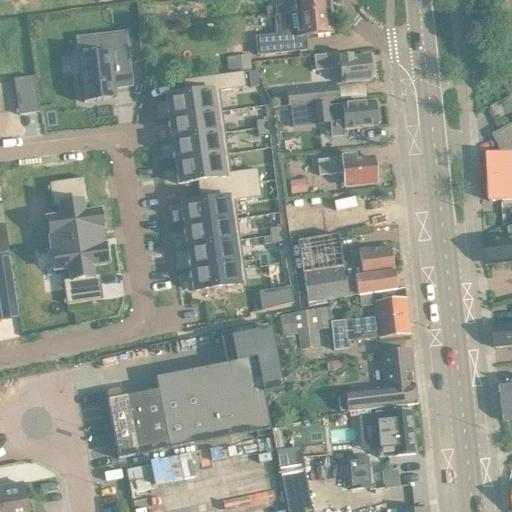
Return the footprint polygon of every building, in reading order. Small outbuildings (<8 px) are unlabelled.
[(327,3),(330,2),(329,0),(293,0),(293,3),(274,5),(274,6),(266,7),(267,16),(273,16),(328,9),(327,3)] [(330,25),(333,25),(331,9),(328,9),(273,16),(275,34),(254,36),(256,55),(306,50),(305,36),(331,33),(330,25)] [(81,73),(77,73),(79,87),(83,87),(85,101),(117,97),(114,75),(132,73),(126,30),(98,34),(101,54),(79,57),(81,73)] [(371,80),(370,77),(373,77),(372,66),(369,66),(368,55),(352,57),(351,55),(338,56),(337,53),(313,56),(314,71),(339,68),(341,84),(371,80)] [(228,66),(250,65),(250,54),(227,56),(228,66)] [(245,88),(243,72),(189,80),(191,93),(166,97),(169,119),(221,112),(218,92),(245,88)] [(33,77),(13,80),(18,115),(38,112),(33,77)] [(326,102),(336,101),(335,86),(286,91),(288,106),(290,106),(313,103),(326,102)] [(330,123),(329,118),(342,116),(344,131),(360,129),(360,127),(376,126),(375,123),(378,123),(376,109),(374,109),(373,102),(328,107),(327,103),(313,104),(313,103),(290,106),(293,127),(314,124),(314,125),(330,123)] [(172,140),(224,133),(221,112),(169,119),(172,140)] [(511,123),(492,135),(498,147),(499,153),(486,153),(489,201),(511,199),(511,123)] [(224,133),(172,140),(175,162),(227,154),(224,133)] [(178,184),(203,181),(204,191),(259,183),(257,169),(230,173),(227,154),(175,162),(178,184)] [(318,176),(342,173),(343,186),(375,183),(375,179),(377,177),(376,165),(373,166),(373,161),(375,161),(375,157),(354,160),(354,156),(340,157),(340,158),(316,160),(318,176)] [(23,164),(0,167),(0,173),(4,199),(27,195),(23,164)] [(60,216),(46,218),(50,245),(100,237),(99,229),(101,229),(99,211),(82,213),(81,203),(87,202),(84,178),(48,183),(52,207),(58,206),(60,216)] [(260,197),(259,183),(204,191),(205,200),(181,204),(184,226),(236,219),(234,201),(260,197)] [(3,203),(0,203),(0,250),(9,249),(3,203)] [(358,295),(396,290),(389,247),(380,249),(373,250),(372,248),(353,251),(354,255),(350,255),(351,262),(341,263),(338,249),(336,235),(334,235),(331,217),(330,211),(292,217),(295,231),(297,241),(296,242),(299,255),(302,273),(304,285),(307,303),(324,300),(358,295)] [(239,241),(236,219),(184,226),(187,248),(239,241)] [(511,225),(507,228),(508,235),(500,236),(500,238),(484,240),(485,251),(483,254),(484,258),(487,261),(487,264),(511,260),(511,225)] [(100,237),(50,245),(53,271),(67,269),(69,280),(62,281),(66,304),(102,299),(98,275),(91,276),(90,266),(106,263),(104,245),(102,246),(100,237)] [(190,269),(242,262),(239,241),(187,248),(190,269)] [(0,256),(0,307),(1,318),(18,316),(14,285),(29,283),(27,271),(12,272),(10,255),(0,256)] [(246,285),(242,262),(190,269),(194,292),(246,285)] [(290,287),(258,292),(261,311),(292,303),(290,287)] [(404,288),(396,290),(358,295),(359,307),(374,306),(374,315),(329,320),(330,328),(333,350),(348,348),(348,347),(347,341),(377,337),(377,338),(409,335),(405,296),(404,288)] [(317,330),(330,328),(329,320),(327,307),(314,309),(314,310),(294,312),(294,313),(281,315),(283,334),(296,333),(298,348),(318,346),(317,330)] [(511,322),(492,325),(493,334),(491,336),(491,342),(494,343),(495,348),(511,346),(511,322)] [(263,393),(283,389),(275,354),(271,329),(230,337),(234,359),(224,361),(223,361),(223,364),(154,378),(156,390),(106,400),(117,459),(269,429),(263,393)] [(345,392),(345,394),(414,386),(414,384),(410,350),(380,353),(384,388),(345,392)] [(511,380),(499,382),(501,399),(511,397),(511,380)] [(414,386),(345,394),(346,396),(338,397),(339,411),(347,410),(347,412),(359,411),(369,410),(376,409),(382,408),(387,407),(399,406),(416,404),(414,386)] [(511,420),(511,397),(501,399),(502,407),(500,409),(501,416),(503,417),(503,421),(511,420)] [(393,455),(393,456),(414,454),(410,410),(389,412),(390,418),(376,419),(379,457),(393,455)] [(342,415),(329,416),(332,448),(345,447),(342,415)] [(271,431),(276,453),(310,447),(305,424),(271,431)] [(349,489),(369,488),(364,426),(343,428),(349,489)] [(125,465),(129,489),(191,480),(187,456),(125,465)] [(400,486),(399,469),(384,469),(384,487),(400,486)] [(280,477),(289,511),(329,511),(328,508),(314,511),(303,471),(280,477)] [(0,511),(26,511),(21,483),(0,487),(0,511)]
